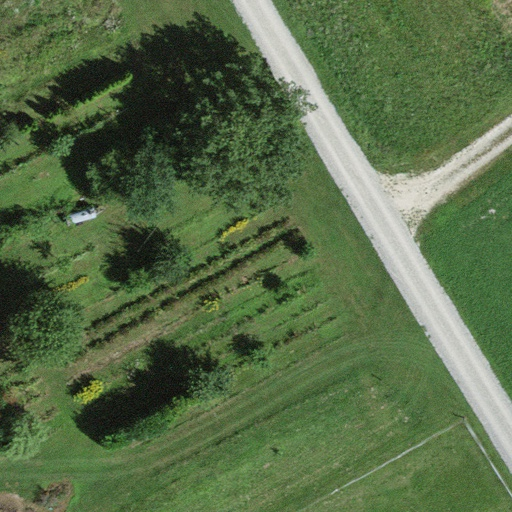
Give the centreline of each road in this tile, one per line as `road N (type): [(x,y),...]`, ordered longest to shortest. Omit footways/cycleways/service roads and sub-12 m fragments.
road 1 (track): [(511,379),(286,0)]
road 2 (track): [(511,130),(413,211)]
